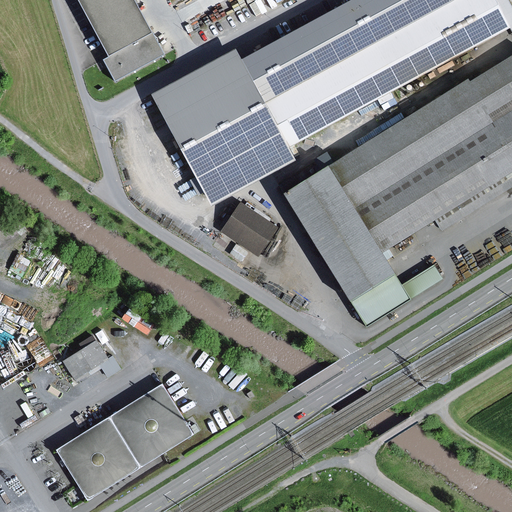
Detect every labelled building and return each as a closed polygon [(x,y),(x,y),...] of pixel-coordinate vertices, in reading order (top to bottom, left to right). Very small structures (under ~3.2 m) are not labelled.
[(104,60),(116,82),(166,55),(135,0),(78,0),(109,57),(104,60)] [(237,48),(153,95),(213,206),(297,161),(289,147),(511,28),(511,27),(496,0),(350,0),(243,58),(237,48)] [(469,78),(285,193),(367,328),(444,279),(435,265),(403,285),(385,253),(436,221),(511,173),(511,55),(470,81),(469,78)] [(511,173),(436,221),(441,229),(444,230),(511,187),(511,173)] [(278,227),(241,202),(221,232),(258,257),(278,227)] [(106,358),(92,336),(78,344),(81,349),(61,362),(76,386),(101,370),(107,379),(121,370),(112,355),(106,358)] [(162,384),(56,450),(88,501),(194,435),(162,384)]
